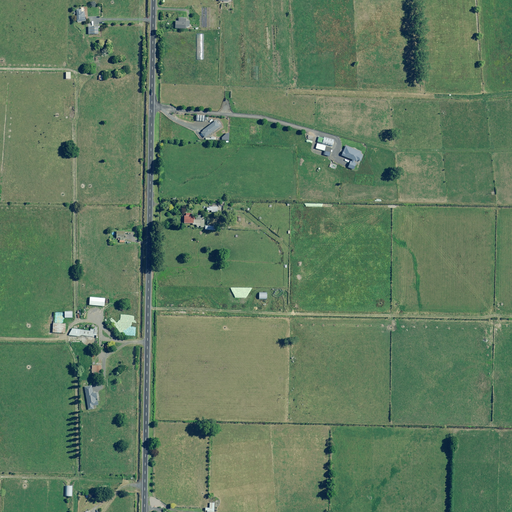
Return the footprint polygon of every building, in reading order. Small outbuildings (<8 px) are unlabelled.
[(84,11),(76,12),(77,22),(85,21),(84,11)] [(186,18),(179,18),(178,21),(175,21),(175,28),(186,29),(186,26),(189,26),(189,21),(186,21),(186,18)] [(220,126),(215,120),(200,132),(205,138),(220,126)] [(323,138),(319,137),(317,143),(332,147),(334,140),(324,137),(323,138)] [(353,148),(345,145),(342,155),(351,159),(352,159),(351,161),(350,161),(348,167),(353,170),(356,163),(354,162),(355,161),(357,162),(357,160),(360,161),(363,155),(360,154),(361,151),(356,149),(353,148)] [(201,227),(201,220),(201,215),(191,215),(191,213),(184,213),(184,223),(192,223),(192,225),(196,225),(196,227),(201,227)] [(105,298),(90,297),(89,305),(104,306),(105,298)] [(65,324),(53,323),(52,332),(65,333),(65,324)] [(96,334),(97,326),(94,325),(93,328),(90,328),(90,331),(72,328),(69,335),(79,336),(81,335),(94,337),(94,334),(96,334)] [(93,393),(92,386),(84,387),(88,410),(93,409),(93,406),(98,405),(97,401),(95,401),(95,398),(97,398),(96,392),(93,393)] [(214,503),(210,503),(209,508),(205,508),(205,510),(207,510),(207,511),(214,511),(214,503)]
